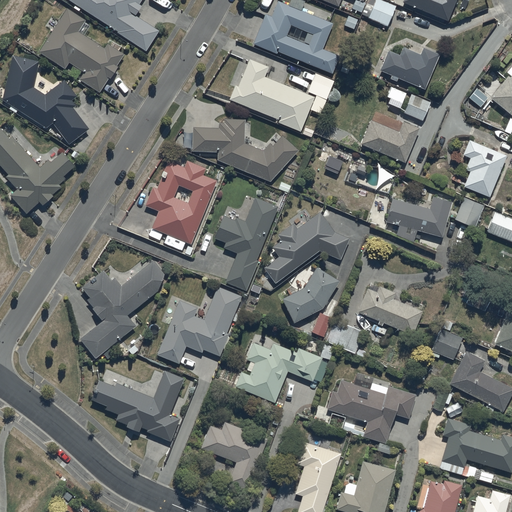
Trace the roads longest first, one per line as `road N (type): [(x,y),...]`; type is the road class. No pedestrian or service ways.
road 1 (residential): [(219,0),(0,348)]
road 2 (residential): [(190,511),(110,471),(0,379)]
